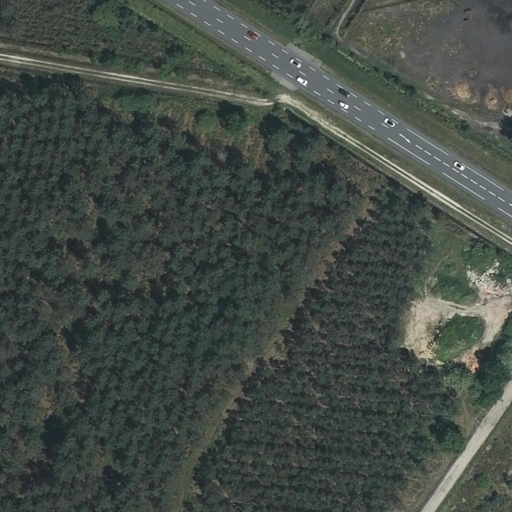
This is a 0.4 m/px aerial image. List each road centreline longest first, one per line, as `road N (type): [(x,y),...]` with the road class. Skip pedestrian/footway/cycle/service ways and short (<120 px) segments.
road 1 (track): [(511,243),(291,99),(252,101),(0,58)]
road 2 (primary): [(511,201),(192,0)]
road 3 (track): [(511,387),(429,511)]
